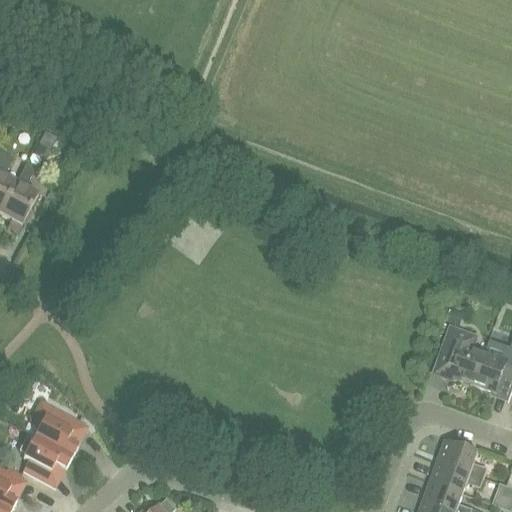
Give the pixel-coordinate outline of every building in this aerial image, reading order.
[(39,146),(50,152),(56,141),(44,135),(39,146)] [(0,214),(16,186),(15,186),(3,179),(13,161),(0,154),(0,214)] [(0,214),(0,218),(11,224),(7,231),(16,236),(20,229),(21,229),(38,198),(24,191),(34,173),(25,168),(15,186),(16,186),(0,214)] [(474,388),(486,355),(466,348),(470,337),(454,331),(438,375),(474,388)] [(499,388),(511,392),(511,344),(506,363),(486,355),(474,388),(495,396),(499,388)] [(33,440),(71,461),(78,448),(72,445),(82,427),(40,404),(29,424),(39,430),(33,440)] [(65,473),(71,461),(33,440),(32,443),(26,441),(19,454),(24,457),(22,461),(28,463),(22,474),(49,489),(59,470),(65,473)] [(437,465),(484,482),(487,472),(474,467),(478,456),(445,444),(437,465)] [(480,492),(484,482),(437,465),(430,485),(463,497),(467,487),(480,492)] [(0,510),(3,511),(11,511),(16,504),(11,501),(21,482),(0,471),(0,510)] [(471,511),(459,508),(463,497),(430,485),(422,505),(440,511),(471,511)]
